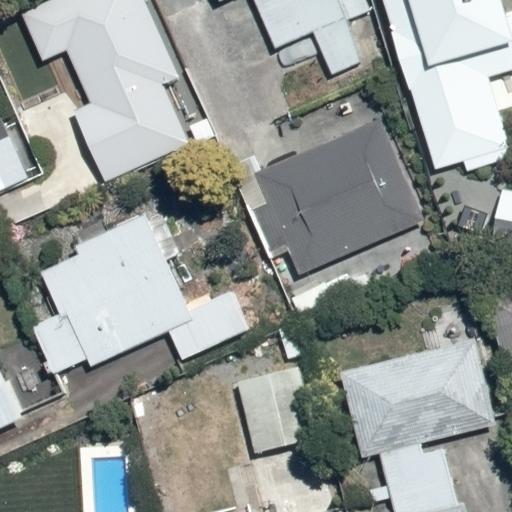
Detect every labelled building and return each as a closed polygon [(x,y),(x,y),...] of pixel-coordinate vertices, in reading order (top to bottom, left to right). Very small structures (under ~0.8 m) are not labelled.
[(151,0),(51,0),(25,11),(48,64),(75,52),(95,99),(75,108),(109,185),(199,146),(172,84),(185,79),(151,0)] [(225,0),(227,3),(233,0),(260,0),(282,47),(316,31),(334,70),(366,55),(348,17),(339,0),(225,0)] [(414,0),(431,66),(411,71),(434,164),(511,144),(511,134),(500,85),(497,75),(511,71),(511,3),(511,0),(414,0)] [(0,169),(9,192),(41,179),(22,130),(0,138),(0,120),(1,120),(0,117),(0,169)] [(289,278),(297,276),(313,319),(395,288),(379,245),(428,227),(390,125),(249,174),(255,187),(289,278)] [(511,194),(506,194),(500,254),(511,255),(511,194)] [(155,214),(44,270),(62,311),(37,322),(60,374),(94,359),(98,368),(177,333),(190,364),(257,335),(236,289),(196,306),(155,214)] [(511,289),(485,300),(509,363),(511,362),(511,289)] [(346,364),(348,370),(365,459),(385,456),(395,511),(489,511),(488,505),(464,510),(447,438),(499,425),(479,338),(346,364)] [(0,347),(0,434),(32,420),(0,347)] [(298,371),(244,377),(258,454),(311,445),(298,371)]
